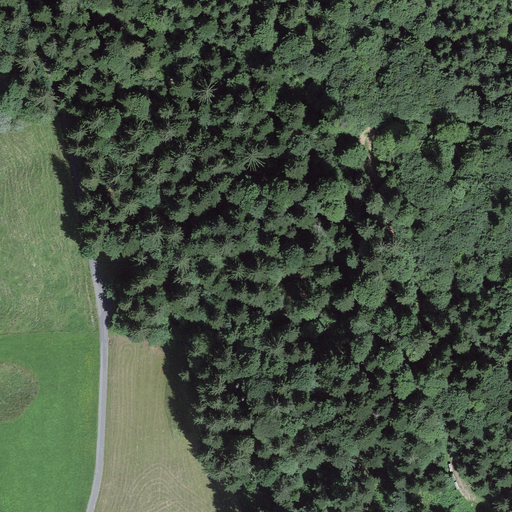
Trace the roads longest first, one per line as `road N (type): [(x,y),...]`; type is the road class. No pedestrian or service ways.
road 1 (track): [(485,511),(455,478),(415,360),(420,304),(368,163),(370,133),(387,120),(429,117),(511,126)]
road 2 (unclassified): [(89,511),(99,466),(103,309),(58,91),(23,0)]
